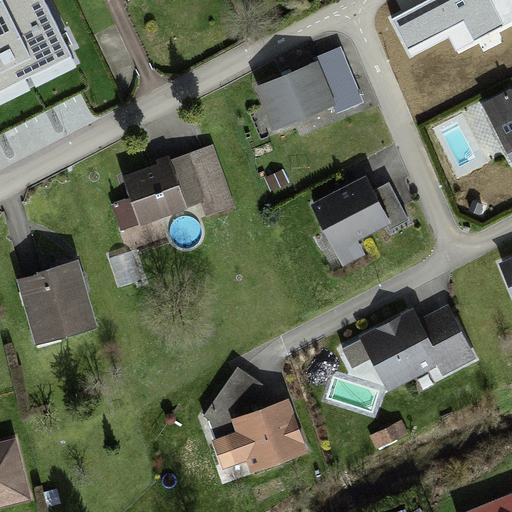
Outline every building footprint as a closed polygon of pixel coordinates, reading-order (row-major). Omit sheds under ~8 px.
[(43,0),(0,0),(0,90),(71,55),(43,0)] [(333,54),(254,85),(268,120),(347,89),(333,54)] [(511,106),(504,90),(477,104),(511,171),(511,170),(511,106)] [(185,158),(125,184),(132,200),(143,225),(144,228),(204,201),(185,158)] [(400,220),(382,185),(366,194),(357,176),(305,202),(338,266),(359,255),(351,238),(381,223),(384,228),(400,220)] [(124,233),(143,225),(132,200),(113,208),(124,233)] [(511,259),(497,265),(511,300),(511,259)] [(20,285),(34,344),(90,331),(76,271),(20,285)] [(464,353),(440,310),(414,324),(407,310),(357,337),(382,383),(432,357),(437,368),(464,353)] [(294,445),(277,403),(229,421),(226,419),(250,387),(234,375),(203,417),(216,426),(228,459),(243,453),(247,463),(294,445)] [(16,443),(0,447),(0,507),(30,500),(16,443)]
